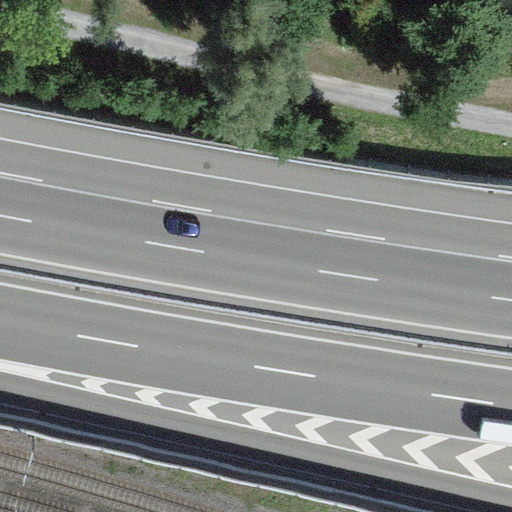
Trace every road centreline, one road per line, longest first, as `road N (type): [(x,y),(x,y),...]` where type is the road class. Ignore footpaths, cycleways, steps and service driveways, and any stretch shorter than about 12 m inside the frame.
road 1 (motorway): [(0,372),(511,499)]
road 2 (track): [(0,7),(511,118)]
road 3 (motorway): [(0,316),(511,401)]
road 4 (motorway): [(485,291),(0,208)]
